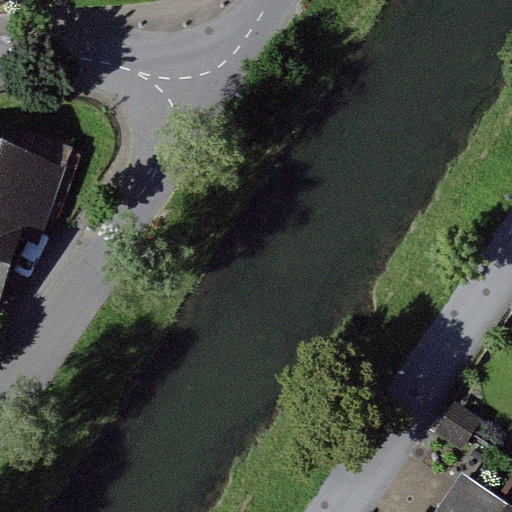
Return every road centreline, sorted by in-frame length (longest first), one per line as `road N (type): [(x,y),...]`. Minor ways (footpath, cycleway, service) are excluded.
road 1 (residential): [(0,419),(229,75)]
road 2 (residential): [(511,278),(352,511)]
road 3 (residential): [(0,64),(76,55),(229,75)]
